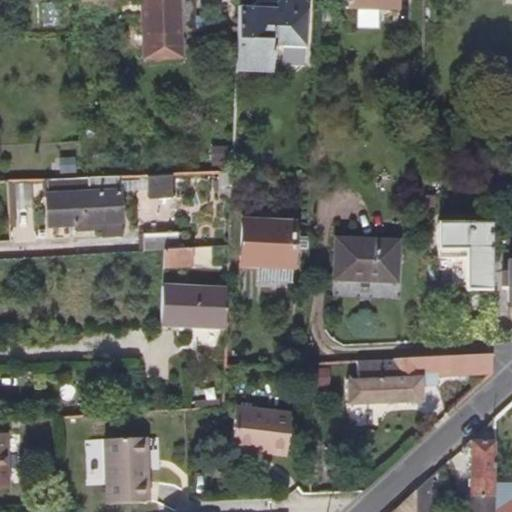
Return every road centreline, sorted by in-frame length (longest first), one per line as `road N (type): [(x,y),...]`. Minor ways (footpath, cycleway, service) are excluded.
road 1 (residential): [(511,366),(347,511)]
road 2 (unknown): [(511,346),(298,359)]
road 3 (unknown): [(125,354),(0,360)]
